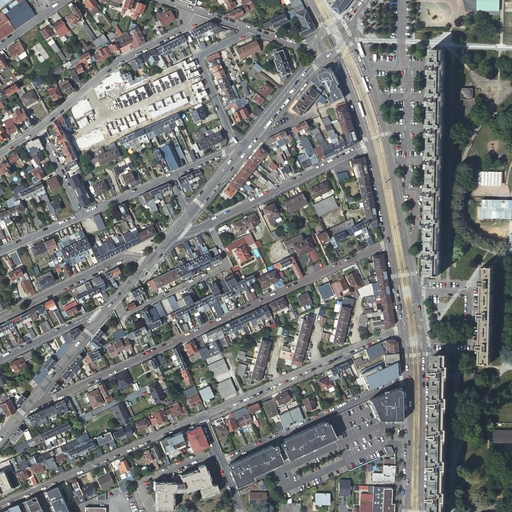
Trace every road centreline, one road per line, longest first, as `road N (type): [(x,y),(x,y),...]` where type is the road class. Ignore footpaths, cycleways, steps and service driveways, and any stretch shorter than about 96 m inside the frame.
road 1 (residential): [(34,398),(50,400),(390,242)]
road 2 (tertiary): [(415,290),(384,125),(361,54)]
road 3 (residential): [(201,415),(0,504)]
road 4 (residential): [(201,415),(404,331)]
road 5 (residential): [(408,376),(220,462)]
road 6 (residential): [(39,127),(115,62),(183,29),(195,10)]
road 7 (residential): [(115,300),(122,315),(228,265),(208,224)]
road 8 (residential): [(208,224),(368,144)]
road 9 (tertiary): [(421,511),(422,340)]
road 10 (residential): [(0,317),(122,257),(147,263)]
road 11 (residential): [(234,147),(197,56),(251,30)]
road 12 (tertiary): [(408,376),(406,511)]
